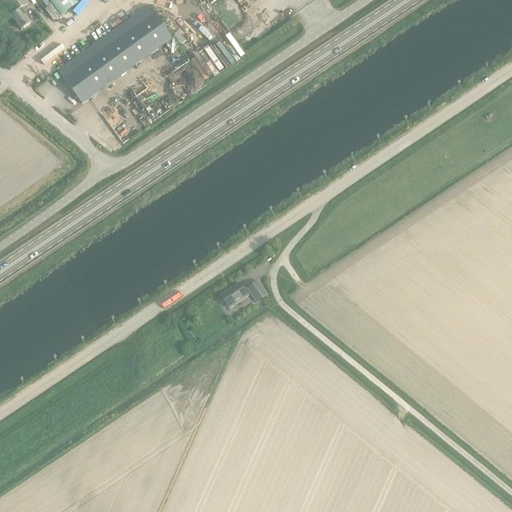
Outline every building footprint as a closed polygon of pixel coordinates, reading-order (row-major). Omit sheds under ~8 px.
[(20,0),(10,8),(15,14),(12,17),(22,30),(32,23),(22,10),(29,4),(25,0),(20,0)] [(48,0),(61,17),(79,4),(75,0),(48,0)] [(149,6),(60,69),(67,78),(84,102),(173,39),(155,14),(149,6)] [(267,27),(256,31),(258,36),(269,32),(267,27)] [(101,35),(86,45),(88,48),(104,38),(101,35)] [(110,147),(101,137),(111,128),(105,121),(91,133),(107,150),(110,147)] [(248,289),(258,303),(267,296),(258,282),(248,289)] [(240,284),(221,296),(230,308),(248,296),(240,284)]
